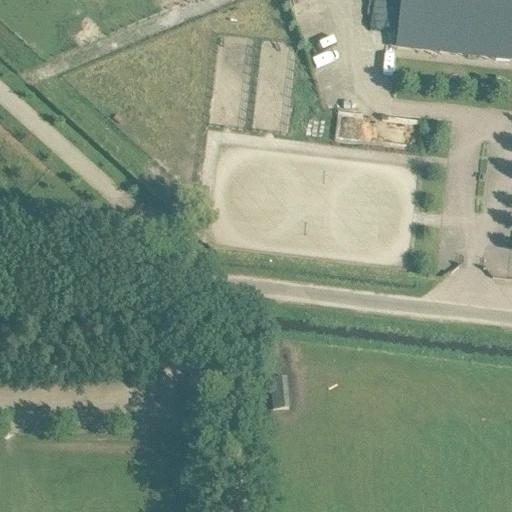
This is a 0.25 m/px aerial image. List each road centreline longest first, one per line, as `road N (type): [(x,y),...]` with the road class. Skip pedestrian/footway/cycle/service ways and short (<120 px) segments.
road 1 (unclassified): [(511,320),(202,284),(0,286)]
road 2 (track): [(202,284),(225,511)]
